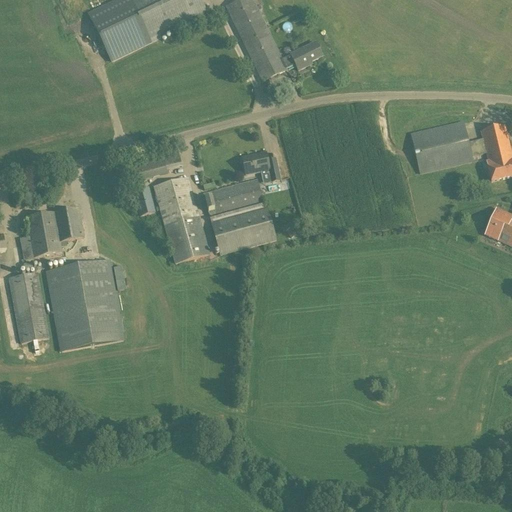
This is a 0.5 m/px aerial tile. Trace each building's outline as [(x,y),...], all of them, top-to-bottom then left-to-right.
[(116,0),(87,13),(111,64),(209,17),(200,0),(116,0)] [(283,60),(252,0),(242,0),(225,8),(262,84),(288,72),(287,70),(295,66),(298,73),(310,67),(309,65),(323,58),(315,43),(290,55),(290,56),(283,60)] [(410,135),(414,149),(415,155),(420,175),(474,163),(472,158),(486,155),(482,140),(469,143),(464,124),(464,123),(410,135)] [(511,178),(511,154),(505,127),(481,133),(482,140),(486,155),(488,162),(487,162),(488,168),(487,168),(491,184),(511,178)] [(268,162),(266,153),(242,159),(246,177),(269,172),(271,184),(281,182),(276,160),(268,162)] [(130,184),(167,174),(163,158),(125,168),(130,184)] [(175,266),(210,256),(189,179),(153,188),(175,266)] [(265,207),(264,204),(258,180),(203,195),(215,238),(220,258),(277,242),(267,207),(265,207)] [(140,218),(155,214),(149,188),(133,192),(140,218)] [(16,209),(25,208),(24,201),(15,202),(16,209)] [(63,254),(62,248),(67,247),(66,243),(85,240),(79,209),(26,219),(30,238),(20,240),(24,262),(63,254)] [(511,216),(496,210),(485,236),(497,242),(511,248),(511,216)] [(293,230),(292,228),(286,232),(291,240),(297,236),(297,235),(300,234),(296,228),(293,230)] [(61,354),(124,342),(109,261),(46,272),(61,354)] [(118,293),(126,292),(122,269),(114,270),(118,293)] [(21,345),(50,340),(38,274),(9,279),(21,345)]
